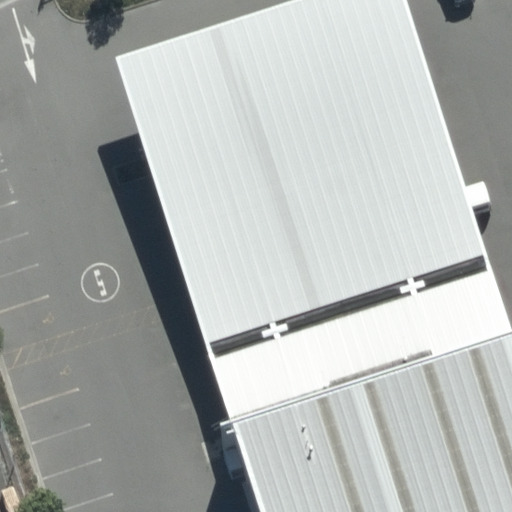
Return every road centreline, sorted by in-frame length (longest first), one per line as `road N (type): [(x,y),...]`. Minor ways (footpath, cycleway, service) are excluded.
road 1 (unknown): [(40,88),(187,511)]
road 2 (unknown): [(511,108),(450,0)]
